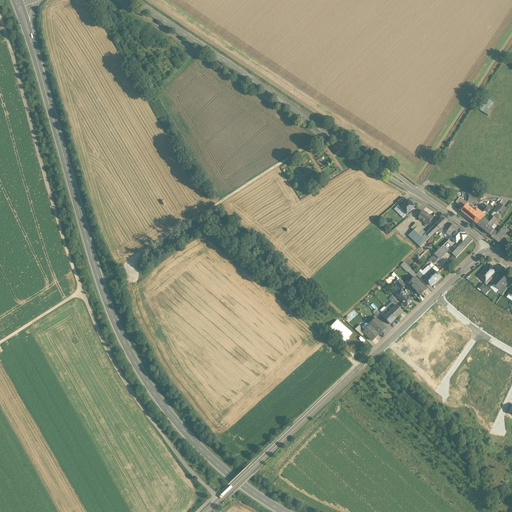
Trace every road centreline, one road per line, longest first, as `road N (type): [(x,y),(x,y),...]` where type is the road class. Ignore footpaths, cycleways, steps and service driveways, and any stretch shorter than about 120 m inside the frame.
road 1 (primary): [(30,36),(95,270),(129,353),(184,433),(282,511)]
road 2 (tertiary): [(131,0),(457,221),(487,253)]
road 3 (unclassified): [(436,296),(207,511)]
road 4 (track): [(81,291),(127,387),(219,501)]
road 5 (track): [(358,368),(192,219)]
road 6 (track): [(192,219),(326,132)]
